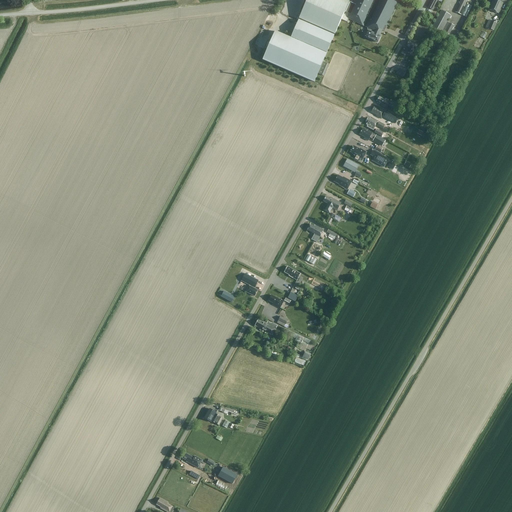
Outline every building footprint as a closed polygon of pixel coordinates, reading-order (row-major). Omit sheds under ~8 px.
[(345,16),(352,3),(349,1),(348,4),(339,0),(306,0),(300,12),(298,11),(297,13),(299,14),(299,16),(334,33),(341,19),(347,22),(349,18),(345,16)] [(382,30),(384,31),(398,0),(352,0),(352,3),(345,16),(349,18),(368,27),(374,30),(377,28),(382,30)] [(431,0),(428,7),(432,10),(437,0),(431,0)] [(461,14),(467,1),(465,0),(460,0),(455,12),(461,14)] [(499,14),(504,2),(502,1),(502,0),(493,0),(492,3),(491,2),(488,9),(499,14)] [(447,38),(454,25),(447,22),(451,15),(442,10),(431,30),(440,35),(444,28),(446,29),(442,36),(447,38)] [(333,35),(297,20),(289,39),(274,32),(262,60),(314,82),(333,35)] [(489,20),(486,27),(495,31),(498,23),(489,20)] [(380,36),(382,30),(377,28),(374,30),(368,27),(368,30),(365,36),(378,42),(381,36),(380,36)] [(415,50),(417,45),(413,43),(414,42),(410,40),(406,46),(409,48),(407,52),(412,55),(414,50),(415,50)] [(323,62),(318,73),(322,75),(327,64),(323,62)] [(403,75),(407,69),(400,65),(397,72),(403,75)] [(385,100),(379,97),(376,102),(382,105),(381,106),(386,109),(388,106),(390,107),(394,109),(397,103),(391,99),(390,101),(385,98),(385,100)] [(379,110),(374,107),(371,112),(377,115),(376,116),(381,119),(383,115),(387,117),(389,114),(385,111),(380,109),(379,110)] [(368,125),(367,127),(373,130),(375,127),(377,128),(377,126),(383,129),(385,126),(370,118),(370,119),(368,118),(366,122),(367,123),(367,125),(368,125)] [(376,135),(372,133),(363,128),(359,134),(365,137),(364,139),(368,141),(370,137),(374,139),(373,140),(383,146),(386,140),(376,135)] [(384,133),(377,129),(375,133),(382,137),(386,139),(386,137),(384,136),(386,133),(384,132),(384,133)] [(353,146),(350,152),(351,152),(355,154),(354,155),(355,156),(353,159),(358,162),(359,159),(362,161),(366,152),(367,152),(360,148),(360,149),(353,146)] [(384,167),(389,159),(373,150),(370,155),(374,157),(372,161),(384,167)] [(352,171),(356,164),(347,159),(343,166),(352,171)] [(343,177),(343,178),(338,175),(334,182),(339,184),(339,185),(345,188),(344,189),(347,190),(352,182),(343,177)] [(347,194),(353,197),(356,192),(350,189),(347,194)] [(330,198),(326,196),(323,201),(328,204),(325,210),(330,213),(332,208),(337,210),(341,203),(331,197),(330,198)] [(351,215),(353,210),(346,206),(344,211),(351,215)] [(315,225),(314,226),(311,224),(307,230),(314,234),(320,237),(323,230),(315,225)] [(337,238),(338,235),(328,229),(327,232),(330,234),(328,237),(330,239),(331,237),(335,239),(336,237),(337,238)] [(314,234),(311,240),(317,242),(318,240),(320,237),(314,234)] [(296,280),(300,274),(288,266),(284,272),(289,275),(289,276),(296,280)] [(249,286),(246,292),(255,296),(258,290),(250,286),(251,286),(255,288),(258,281),(245,274),(241,281),(249,285),(249,286)] [(224,291),(221,297),(232,303),(235,297),(224,291)] [(295,302),(298,296),(291,292),(288,298),(295,302)] [(280,308),(284,301),(276,296),(275,297),(272,295),(269,301),(275,304),(275,305),(280,308)] [(263,322),(258,320),(255,326),(261,329),(260,330),(267,334),(268,333),(272,335),(277,326),(268,321),(267,323),(263,321),(263,322)] [(273,355),(279,358),(280,356),(275,354),(272,352),(273,351),(271,350),(268,349),(266,353),(267,353),(269,354),(273,355)] [(308,359),(311,354),(306,351),(303,357),(308,359)] [(225,407),(222,406),(220,411),(224,413),(225,410),(237,415),(239,410),(225,407)] [(212,421),(219,425),(223,419),(219,417),(220,416),(216,414),(217,413),(210,409),(204,418),(212,422),(212,421)] [(202,460),(195,456),(194,458),(185,453),(182,458),(187,461),(186,462),(191,464),(198,468),(202,460)] [(217,463),(212,472),(224,479),(229,470),(217,463)] [(219,480),(216,484),(226,490),(228,485),(219,480)] [(165,510),(168,511),(169,511),(172,507),(168,505),(167,504),(168,503),(160,498),(156,504),(161,507),(161,508),(165,510)]
